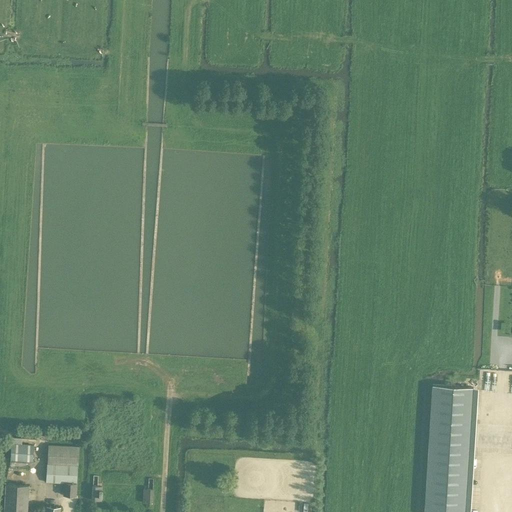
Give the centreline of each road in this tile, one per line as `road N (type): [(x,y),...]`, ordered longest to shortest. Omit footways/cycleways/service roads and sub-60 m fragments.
road 1 (track): [(203,0),(187,21),(187,113),(209,131),(270,137),(280,153),(274,373),(265,393),(251,399),(175,397),(162,511)]
road 2 (track): [(511,58),(471,60),(441,341),(394,358),(355,354),(342,511)]
road 3 (track): [(471,60),(405,43),(263,38),(211,0)]
road 4 (track): [(126,55),(0,35)]
